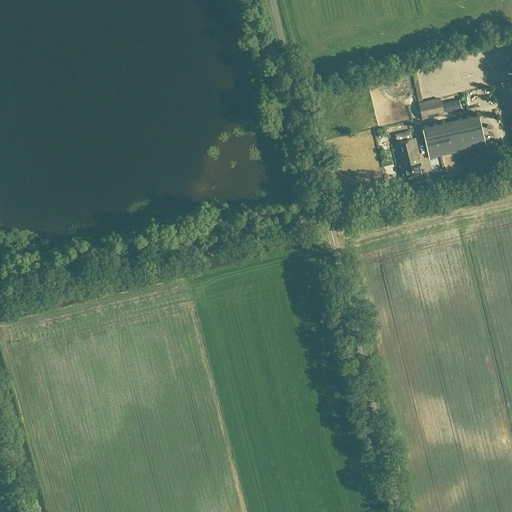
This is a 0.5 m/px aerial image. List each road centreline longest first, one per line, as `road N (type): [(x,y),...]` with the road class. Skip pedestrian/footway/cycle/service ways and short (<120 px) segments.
road 1 (unclassified): [(0,297),(327,217)]
road 2 (unclassified): [(401,511),(327,217)]
road 3 (unclassified): [(327,217),(273,0)]
road 4 (unclassified): [(327,217),(511,170)]
